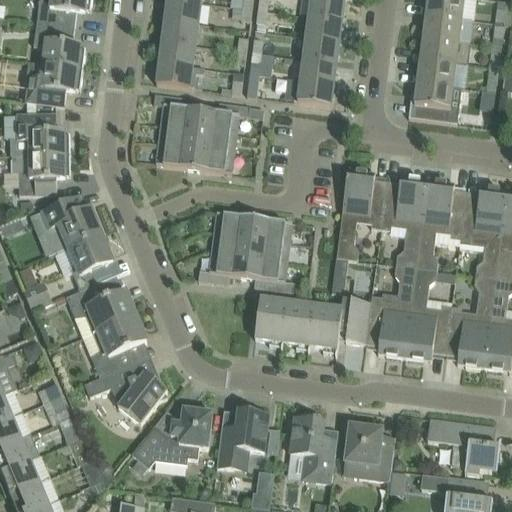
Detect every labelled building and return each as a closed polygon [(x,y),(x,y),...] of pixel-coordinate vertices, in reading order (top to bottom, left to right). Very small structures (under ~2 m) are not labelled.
[(91,15),(92,0),(51,0),(51,3),(40,3),(37,27),(75,32),(77,17),(85,18),(85,14),(91,15)] [(234,11),(252,13),(254,0),(244,0),(243,11),(234,10),(234,11)] [(319,0),(311,0),(309,20),(342,25),(345,3),(319,0)] [(428,0),(426,18),(462,23),(465,0),(463,0),(428,0)] [(260,1),(258,14),(268,15),(270,2),(260,1)] [(165,23),(199,28),(201,6),(168,2),(165,23)] [(506,14),(507,6),(498,4),(497,13),(495,27),(504,28),(506,14)] [(251,26),(252,13),(234,11),(232,24),(251,26)] [(266,28),(268,15),(258,14),(256,27),(266,28)] [(459,45),(462,23),(426,18),(423,41),(459,45)] [(306,42),(340,46),(342,25),(309,20),(306,42)] [(199,28),(165,23),(162,45),(196,49),(199,28)] [(73,47),(75,32),(37,27),(34,50),(45,54),(43,67),(83,73),(86,52),(80,52),(81,48),(73,47)] [(504,29),(504,28),(495,27),(493,41),(493,44),(502,45),(503,43),(504,29)] [(471,47),(459,45),(423,41),(420,63),(456,67),(468,69),(471,47)] [(239,42),(238,54),(247,56),(249,43),(239,42)] [(303,63),(337,67),(340,46),(306,42),(303,63)] [(253,57),(262,58),(264,45),(255,44),(253,57)] [(159,66),(193,70),(196,49),(162,45),(159,66)] [(236,68),(245,69),(247,56),(238,54),(236,68)] [(500,59),(501,57),(492,55),(491,58),(489,72),(499,74),(500,59)] [(260,71),(262,58),(253,57),(251,70),(260,71)] [(300,84),(334,89),(337,67),(303,63),(300,84)] [(453,91),(456,67),(420,63),(417,86),(453,91)] [(193,70),(159,66),(157,88),(190,93),(193,70)] [(80,94),(83,73),(43,67),(41,82),(29,83),(26,106),(64,111),(66,96),(74,97),(75,93),(80,94)] [(497,88),(499,74),(489,72),(488,87),(497,88)] [(503,93),(502,96),(511,96),(511,75),(505,75),(505,77),(503,93)] [(232,98),(241,99),(243,86),(233,84),(232,98)] [(297,107),(331,111),(334,89),(300,84),(297,107)] [(453,91),(417,86),(413,121),(410,121),(410,120),(409,120),(408,122),(448,127),(458,128),(462,92),(453,91)] [(247,100),(257,101),(258,88),(249,87),(247,100)] [(164,108),(193,112),(194,104),(155,99),(154,108),(164,110),(164,108)] [(219,107),(218,116),(239,118),(239,120),(249,121),(250,111),(219,107)] [(161,129),(199,133),(202,113),(193,112),(164,108),(164,110),(161,129)] [(237,138),(239,120),(239,118),(218,116),(202,113),(199,133),(237,138)] [(10,142),(10,160),(12,160),(70,159),(70,138),(65,138),(65,135),(56,135),(56,119),(36,119),(27,119),(18,120),(18,142),(10,142)] [(159,149),(196,154),(199,133),(161,129),(159,149)] [(196,154),(234,158),(237,138),(199,133),(196,154)] [(156,169),(194,174),(196,154),(159,149),(156,169)] [(194,174),(232,178),(234,158),(196,154),(194,174)] [(66,180),(71,180),(70,159),(12,160),(12,177),(19,177),(19,200),(57,199),(57,185),(67,185),(66,180)] [(375,176),(368,175),(348,173),(340,233),(336,262),(349,264),(354,265),(358,265),(359,255),(354,249),(357,227),(371,229),(371,233),(381,234),(387,186),(374,184),(375,176)] [(428,183),(409,181),(401,180),(400,187),(387,186),(381,234),(391,235),(391,231),(406,233),(403,255),(397,260),(396,270),(416,272),(428,183)] [(455,187),(447,186),(428,183),(416,272),(437,275),(438,265),(433,259),(436,237),(451,239),(450,243),(460,244),(466,196),(454,195),(455,187)] [(507,194),(488,191),(481,190),(480,198),(466,196),(460,244),(470,245),(470,249),(485,251),(483,265),(476,270),(475,280),(496,283),(507,194)] [(511,194),(507,194),(496,283),(511,284),(511,194)] [(91,212),(85,214),(79,200),(67,205),(37,218),(45,236),(49,238),(59,234),(67,253),(69,252),(69,253),(102,239),(91,212)] [(252,242),(255,222),(217,217),(214,237),(252,242)] [(290,247),(290,246),(292,227),(255,222),(252,242),(290,247)] [(249,262),(252,242),(214,237),(212,257),(249,262)] [(93,274),(113,266),(102,239),(69,253),(69,252),(67,253),(74,269),(72,274),(80,295),(99,287),(93,274)] [(287,267),(290,247),(252,242),(249,262),(287,267)] [(247,282),(249,262),(212,257),(209,276),(209,277),(230,280),(247,282)] [(285,287),(285,286),(287,267),(249,262),(247,282),(255,283),(285,287)] [(349,264),(336,262),(332,297),(344,299),(349,264)] [(24,287),(37,284),(33,269),(20,272),(24,287)] [(0,273),(0,281),(2,287),(12,283),(7,270),(0,273)] [(405,362),(416,272),(396,270),(395,279),(400,286),(397,308),(382,306),(382,302),(372,300),(371,307),(366,348),(379,350),(378,358),(385,359),(405,362)] [(435,285),(437,275),(416,272),(405,362),(424,364),(431,365),(432,357),(445,359),(452,311),(442,310),(441,314),(426,312),(429,290),(435,285)] [(229,288),(230,280),(209,277),(209,276),(199,275),(198,284),(229,288)] [(484,372),(496,283),(475,280),(474,290),(479,296),(476,318),(461,316),(462,312),(452,311),(445,359),(458,360),(457,368),(465,369),(484,372)] [(5,294),(15,290),(12,283),(2,287),(5,294)] [(295,287),(285,286),(285,287),(255,283),(254,291),(293,296),(295,287)] [(511,297),(511,284),(496,283),(484,372),(503,374),(511,375),(511,368),(511,367),(511,322),(506,322),(509,300),(511,297)] [(125,294),(112,299),(106,284),(99,287),(80,295),(66,301),(75,322),(83,342),(98,335),(136,320),(125,294)] [(36,289),(24,295),(32,315),(53,307),(47,294),(36,289)] [(260,301),(255,343),(273,345),(274,340),(282,341),(288,305),(260,301)] [(366,348),(371,307),(343,303),(342,312),(337,348),(336,353),(337,354),(339,345),(346,346),(366,348)] [(288,305),(282,341),(282,347),(300,349),(301,343),(310,344),(315,309),(288,305)] [(315,309),(310,344),(309,350),(327,352),(328,347),(337,348),(342,312),(315,309)] [(100,382),(133,369),(140,366),(134,351),(147,345),(136,320),(98,335),(104,351),(91,361),(100,382)] [(145,377),(137,380),(133,369),(100,382),(85,388),(90,401),(111,392),(119,410),(118,411),(141,429),(159,405),(168,402),(166,397),(167,395),(164,392),(160,384),(156,386),(145,377)] [(39,394),(45,407),(61,400),(56,387),(39,394)] [(0,425),(12,421),(3,399),(0,399),(0,425)] [(61,400),(45,407),(50,420),(67,413),(61,400)] [(132,459),(139,464),(133,471),(142,478),(148,471),(149,472),(155,465),(187,469),(188,462),(198,463),(199,451),(208,453),(213,417),(183,413),(181,428),(173,427),(171,441),(167,441),(154,431),(132,459)] [(267,433),(269,419),(239,415),(237,433),(223,431),(222,431),(217,471),(231,473),(246,474),(248,454),(264,456),(267,433)] [(0,451),(21,443),(12,421),(0,425),(0,451)] [(295,422),(290,458),(305,460),(302,483),(331,487),(337,444),(336,443),(335,450),(321,449),(324,426),(295,422)] [(495,432),(430,423),(428,445),(453,448),(450,470),(466,472),(465,478),(479,480),(480,474),(497,476),(500,452),(487,450),(487,445),(493,446),(495,432)] [(383,433),(373,432),(350,429),(345,466),(346,466),(344,480),(361,482),(390,486),(391,476),(391,473),(393,462),(395,442),(382,440),(383,433)] [(64,435),(69,448),(79,444),(74,431),(64,435)] [(280,434),(267,433),(264,456),(276,457),(280,434)] [(31,438),(21,443),(0,451),(0,475),(1,477),(30,464),(40,460),(31,438)] [(69,448),(75,461),(78,470),(81,468),(82,468),(89,465),(85,456),(79,444),(69,448)] [(401,463),(393,462),(391,473),(404,474),(405,467),(401,463)] [(3,484),(0,485),(0,487),(5,500),(10,498),(10,499),(39,486),(30,464),(1,477),(2,480),(3,484)] [(82,494),(103,485),(98,473),(97,470),(84,475),(86,480),(90,490),(82,494)] [(406,478),(392,477),(389,498),(403,499),(406,478)] [(488,486),(449,481),(423,478),(421,494),(447,497),(444,511),(492,511),(493,507),(480,505),(480,499),(486,500),(488,486)] [(103,485),(82,494),(84,493),(97,504),(96,505),(97,505),(106,493),(103,485)] [(39,511),(48,508),(39,486),(10,499),(15,511),(39,511)] [(213,501),(213,491),(204,489),(198,495),(201,501),(208,504),(213,501)] [(144,511),(146,498),(136,496),(134,509),(122,508),(121,511),(144,511)] [(260,511),(269,511),(271,500),(258,498),(256,511),(260,511)]
